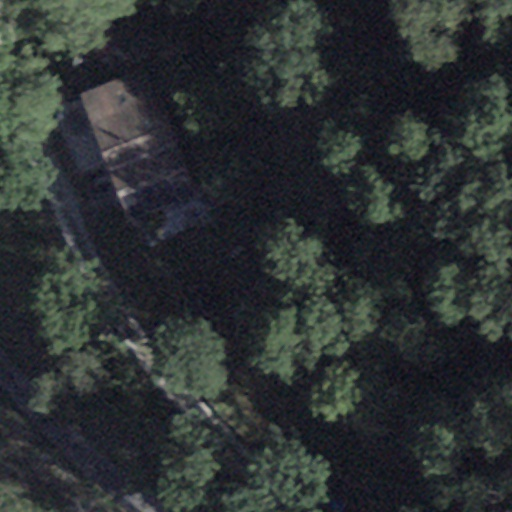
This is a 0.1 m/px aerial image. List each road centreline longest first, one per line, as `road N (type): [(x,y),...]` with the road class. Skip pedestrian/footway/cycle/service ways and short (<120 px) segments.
road 1 (track): [(304,511),(280,454),(179,355),(57,153),(7,0)]
road 2 (track): [(136,511),(30,426),(0,382)]
